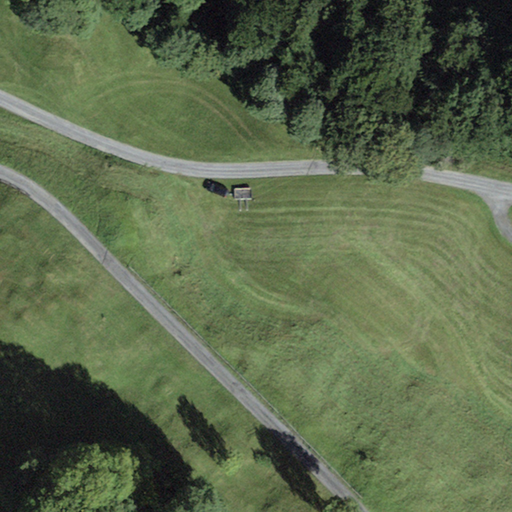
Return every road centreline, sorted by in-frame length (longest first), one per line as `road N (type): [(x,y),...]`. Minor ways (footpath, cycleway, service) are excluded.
road 1 (track): [(511,188),(426,171),(173,166),(0,99)]
road 2 (track): [(0,181),(225,393),(334,511)]
